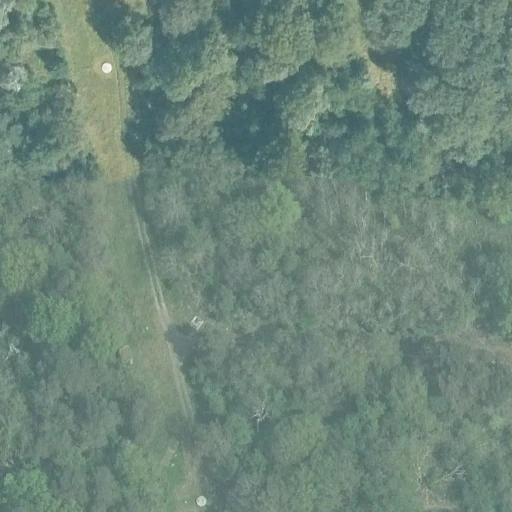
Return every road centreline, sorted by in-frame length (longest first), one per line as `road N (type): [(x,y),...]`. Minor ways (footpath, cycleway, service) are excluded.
road 1 (track): [(184,511),(167,319),(85,0)]
road 2 (track): [(167,319),(511,353)]
road 3 (track): [(377,0),(351,25),(358,55),(391,75),(419,55),(425,22)]
